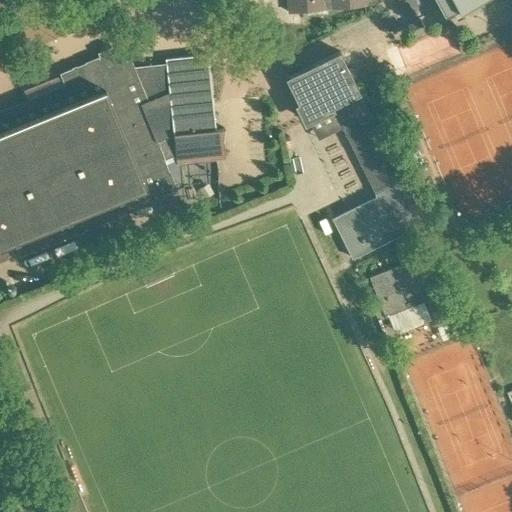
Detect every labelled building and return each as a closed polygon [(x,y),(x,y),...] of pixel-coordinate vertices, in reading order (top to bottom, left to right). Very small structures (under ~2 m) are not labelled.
[(435,0),(445,18),(458,11),(460,14),(483,0),(288,0),(290,13),(365,5),(364,0),(435,0)] [(419,19),(406,25),(407,27),(412,37),(425,31),(420,21),(419,19)] [(375,245),(395,235),(424,221),(339,51),(284,78),(305,120),(331,107),(376,196),(355,206),(375,245)] [(0,246),(13,241),(19,256),(125,213),(124,210),(176,189),(163,159),(175,154),(175,163),(185,161),(224,157),(223,140),(224,129),(224,127),(222,127),(214,128),(213,115),(212,106),(212,105),(206,54),(164,58),(164,59),(165,67),(135,70),(130,58),(118,63),(114,55),(100,61),(99,56),(61,72),(59,73),(64,85),(36,96),(26,100),(19,103),(0,110),(0,246)] [(367,97),(378,118),(381,117),(387,114),(376,92),(373,94),(367,97)] [(385,317),(426,301),(410,260),(369,276),(385,317)]
